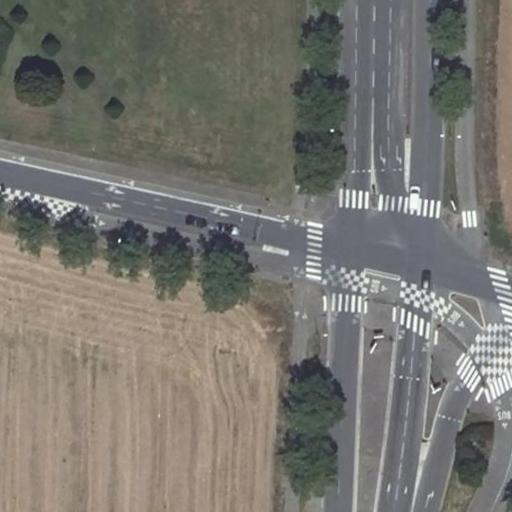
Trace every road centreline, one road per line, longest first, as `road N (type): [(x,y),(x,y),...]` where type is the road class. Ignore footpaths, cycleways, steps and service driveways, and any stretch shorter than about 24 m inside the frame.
road 1 (primary): [(349,239),(332,511)]
road 2 (primary): [(411,261),(407,0)]
road 3 (primary): [(385,511),(408,377),(411,261)]
road 4 (primary): [(348,0),(349,239)]
